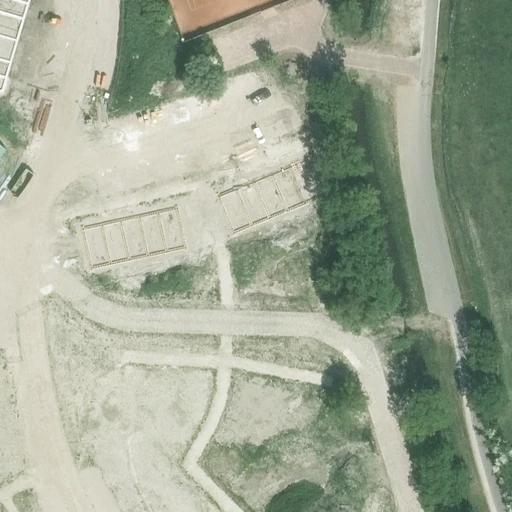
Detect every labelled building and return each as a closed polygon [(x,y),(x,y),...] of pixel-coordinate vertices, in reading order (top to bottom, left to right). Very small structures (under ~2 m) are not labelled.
[(0,0),(0,78),(7,80),(29,4),(21,1),(21,0),(0,0)] [(306,156),(289,164),(305,203),(323,195),(323,197),(324,196),(307,155),(306,155),(306,156)] [(289,164),(271,171),(287,210),(305,203),(289,164)] [(271,171),(253,179),(269,218),(287,210),(271,171)] [(253,179),(235,186),(251,225),(269,218),(253,179)] [(216,192),(215,192),(217,197),(220,204),(223,212),(226,219),(229,226),(232,233),(232,234),(234,234),(233,232),(251,225),(235,186),(217,193),(216,192)] [(217,197),(206,202),(209,209),(220,204),(217,197)] [(176,206),(158,210),(166,251),(185,247),(185,248),(186,248),(186,246),(185,239),(183,231),(181,224),(180,216),(178,209),(177,204),(176,205),(176,206)] [(220,204),(209,209),(212,216),(223,212),(220,204)] [(189,206),(178,209),(180,216),(191,214),(189,206)] [(158,210),(139,214),(148,255),(166,251),(158,210)] [(223,212),(212,216),(215,223),(226,219),(223,212)] [(139,214),(120,218),(129,259),(148,255),(139,214)] [(191,214),(180,216),(181,224),(193,222),(191,214)] [(120,218),(101,222),(110,263),(129,259),(120,218)] [(226,219),(215,223),(218,230),(229,226),(226,219)] [(83,225),(81,225),(91,269),(92,268),(92,267),(110,263),(101,222),(83,226),(83,225)] [(193,222),(181,224),(183,231),(194,229),(193,222)] [(229,226),(218,230),(221,237),(232,233),(229,226)] [(194,229),(183,231),(185,239),(196,236),(194,229)] [(196,236),(185,239),(186,246),(197,244),(196,236)] [(113,367),(111,403),(133,405),(135,369),(113,367)] [(135,369),(133,405),(155,406),(157,370),(135,369)] [(157,370),(155,406),(176,407),(178,371),(157,370)] [(178,371),(176,407),(199,408),(199,397),(200,385),(201,373),(201,372),(178,371)] [(201,373),(200,385),(208,386),(209,374),(201,373)] [(242,376),(239,388),(247,389),(249,378),(242,376)] [(245,401),(242,412),(264,417),(272,382),(250,377),(249,378),(247,389),(245,401)] [(272,382),(264,417),(285,421),(293,386),(272,382)] [(200,385),(199,397),(207,397),(208,386),(200,385)] [(293,386),(285,421),(306,426),(314,391),(293,386)] [(239,388),(237,399),(245,401),(247,389),(239,388)] [(314,391),(306,426),(328,430),(336,395),(314,391)] [(199,397),(199,408),(207,409),(207,397),(199,397)] [(237,399),(234,410),(242,412),(245,401),(237,399)] [(199,408),(198,420),(206,420),(207,409),(199,408)] [(234,410),(232,422),(240,423),(242,412),(234,410)] [(185,478),(176,486),(182,492),(190,484),(185,478)] [(174,500),(165,508),(169,511),(193,511),(207,499),(191,483),(190,484),(182,492),(174,500)] [(176,486),(168,494),(174,500),(182,492),(176,486)] [(168,494),(160,502),(165,508),(174,500),(168,494)] [(219,511),(207,499),(193,511),(219,511)]
